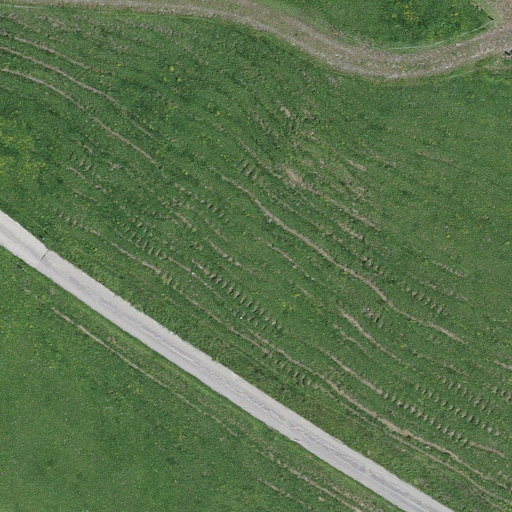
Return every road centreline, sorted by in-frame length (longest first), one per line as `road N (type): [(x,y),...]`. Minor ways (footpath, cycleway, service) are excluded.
road 1 (track): [(430,511),(0,218)]
road 2 (track): [(136,0),(227,7),(382,67),(511,39)]
